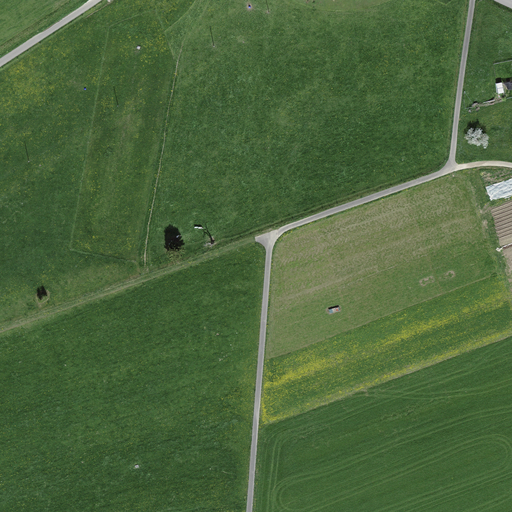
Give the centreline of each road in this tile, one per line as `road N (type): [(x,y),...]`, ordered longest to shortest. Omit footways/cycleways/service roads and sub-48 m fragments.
road 1 (track): [(249,511),(273,237),(440,173),(451,155),(472,0)]
road 2 (track): [(0,329),(273,237)]
